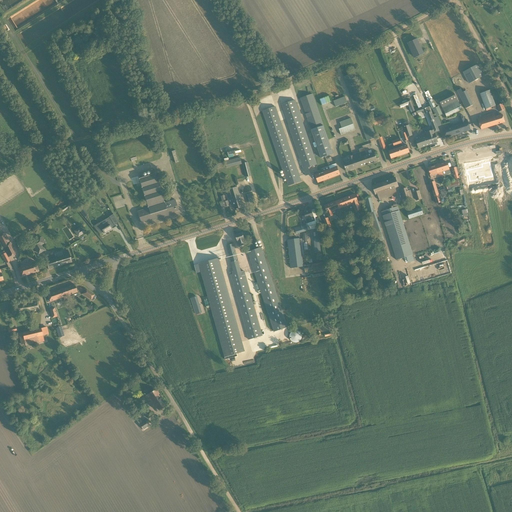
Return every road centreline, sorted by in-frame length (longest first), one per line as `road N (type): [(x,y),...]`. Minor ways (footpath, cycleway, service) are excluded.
road 1 (track): [(451,0),(246,96),(35,152)]
road 2 (unclassified): [(281,206),(511,135)]
road 3 (unclassified): [(115,260),(281,206)]
road 4 (unclassified): [(185,425),(103,289)]
road 5 (track): [(511,108),(458,0)]
